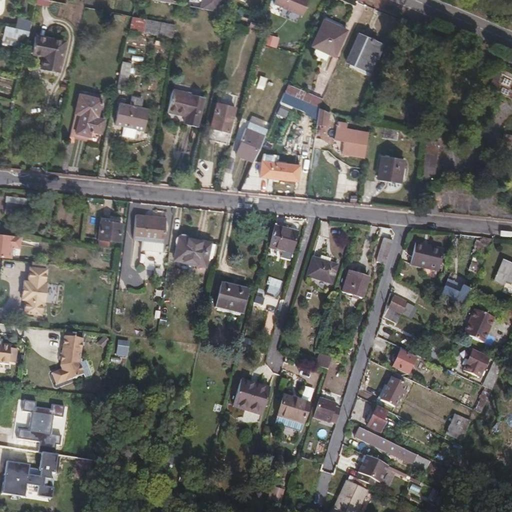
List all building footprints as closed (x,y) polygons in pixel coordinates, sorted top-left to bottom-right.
[(206,0),(205,6),(219,10),(220,4),(221,0),(206,0)] [(270,0),(270,2),(302,15),(307,0),(270,0)] [(219,10),(244,17),(245,11),(220,4),(219,10)] [(130,28),(174,37),(176,24),(133,16),(130,28)] [(349,30),(325,19),(313,46),(336,57),(349,30)] [(30,31),(6,26),(4,35),(28,40),(30,31)] [(264,43),(276,48),(279,37),(268,33),(264,43)] [(383,44),(360,34),(347,61),(371,72),(383,44)] [(66,41),(36,36),(32,54),(44,56),(42,69),(60,72),(66,41)] [(120,74),(116,92),(125,93),(129,76),(120,74)] [(320,106),(324,99),(289,84),(285,92),(319,106),(320,106)] [(205,98),(173,90),(167,112),(186,117),(184,124),(198,127),(205,98)] [(102,99),(81,94),(76,113),(81,114),(77,133),(90,136),(92,130),(102,133),(105,119),(98,118),(102,99)] [(133,97),(131,106),(141,108),(143,98),(133,97)] [(283,108),(294,112),(298,103),(287,99),(283,108)] [(117,123),(125,125),(137,128),(145,129),(149,110),(141,108),(131,106),(121,104),(117,123)] [(235,108),(218,104),(209,139),(230,144),(233,132),(230,131),(235,108)] [(355,121),(358,113),(357,113),(360,106),(355,104),(349,118),(355,121)] [(261,119),(268,122),(273,110),(266,107),(261,119)] [(320,108),(316,136),(325,137),(328,119),(329,112),(320,108)] [(336,115),(329,112),(328,119),(333,121),(336,115)] [(365,157),(369,132),(347,128),(348,123),(339,122),(336,139),(357,143),(356,148),(355,156),(365,157)] [(137,128),(125,125),(123,135),(134,138),(137,128)] [(238,155),(254,162),(264,141),(258,139),(261,134),(247,128),(243,138),(245,139),(238,155)] [(357,143),(336,139),(335,144),(356,148),(357,143)] [(417,176),(436,177),(437,140),(418,139),(417,176)] [(262,163),(261,177),(299,181),(301,165),(280,162),(281,153),(267,152),(262,163)] [(405,160),(382,156),(378,178),(401,182),(405,160)] [(23,204),(6,202),(5,213),(22,216),(23,204)] [(144,241),(164,243),(167,217),(136,214),(134,239),(144,241)] [(97,245),(109,246),(110,240),(120,241),(122,224),(101,221),(97,245)] [(288,228),(274,225),(268,248),(293,254),(299,225),(293,223),(288,228)] [(0,256),(9,257),(10,245),(18,246),(19,236),(0,233),(0,256)] [(178,235),(173,260),(202,266),(204,256),(209,257),(212,242),(178,235)] [(492,238),(483,237),(479,247),(472,262),(469,271),(476,274),(492,238)] [(376,261),(386,264),(393,240),(384,238),(376,261)] [(163,252),(164,243),(144,241),(142,249),(163,252)] [(443,249),(416,244),(412,265),(439,271),(443,249)] [(470,261),(472,262),(479,247),(477,246),(476,247),(474,247),(471,255),(472,256),(470,261)] [(330,263),(318,260),(313,258),(308,275),(331,282),(336,265),(330,263)] [(511,265),(503,261),(495,281),(504,285),(506,281),(511,283),(511,265)] [(48,268),(31,266),(29,280),(25,280),(22,299),(26,299),(24,312),(42,315),(43,301),(45,302),(48,283),(46,283),(48,268)] [(369,277),(349,271),(342,291),(362,298),(369,277)] [(247,290),(222,284),(216,307),(241,313),(247,290)] [(461,309),(467,295),(470,288),(462,286),(459,292),(445,287),(440,297),(455,304),(455,306),(461,309)] [(394,295),(388,308),(390,308),(401,314),(402,314),(408,302),(394,295)] [(386,307),(383,317),(396,323),(401,314),(390,308),(388,308),(386,307)] [(475,310),(464,334),(483,343),(494,318),(475,310)] [(499,322),(511,327),(511,317),(503,313),(499,322)] [(63,368),(53,372),(58,384),(85,374),(80,362),(83,338),(65,336),(61,364),(63,368)] [(0,362),(9,363),(11,346),(1,345),(1,341),(0,340),(0,362)] [(127,356),(129,341),(118,340),(116,355),(127,356)] [(416,357),(401,349),(393,366),(409,373),(416,357)] [(489,357),(474,350),(464,370),(479,378),(489,357)] [(498,361),(504,364),(507,356),(501,353),(498,361)] [(320,354),(316,365),(328,369),(332,357),(320,354)] [(496,360),(484,386),(492,390),(504,364),(498,361),(496,360)] [(386,385),(379,399),(395,406),(406,384),(391,376),(386,385)] [(262,414),(270,388),(242,379),(234,405),(262,414)] [(376,397),(379,399),(386,385),(382,383),(376,397)] [(484,386),(475,410),(481,413),(492,390),(484,386)] [(278,415),(303,423),(309,403),(284,395),(278,415)] [(319,397),(313,417),(330,422),(331,421),(335,407),(336,403),(319,397)] [(340,409),(335,407),(331,421),(336,423),(340,409)] [(386,412),(377,407),(367,426),(380,432),(385,423),(382,421),(386,412)] [(301,430),(303,423),(278,415),(276,422),(301,430)] [(462,429),(466,419),(455,415),(446,434),(461,440),(465,431),(462,429)] [(461,440),(459,445),(465,448),(473,431),(467,429),(470,421),(466,419),(462,429),(465,431),(461,440)] [(430,472),(434,463),(359,427),(355,436),(430,472)] [(190,436),(184,435),(181,450),(187,451),(190,436)] [(388,466),(366,455),(358,472),(360,473),(379,482),(380,482),(388,466)] [(438,465),(434,463),(430,472),(434,475),(437,470),(436,469),(438,465)] [(317,474),(302,470),(298,481),(313,486),(317,474)] [(369,484),(377,488),(379,482),(360,473),(357,478),(369,484)] [(350,475),(348,481),(367,490),(369,484),(357,478),(350,475)] [(348,481),(332,511),(356,511),(367,490),(348,481)]
